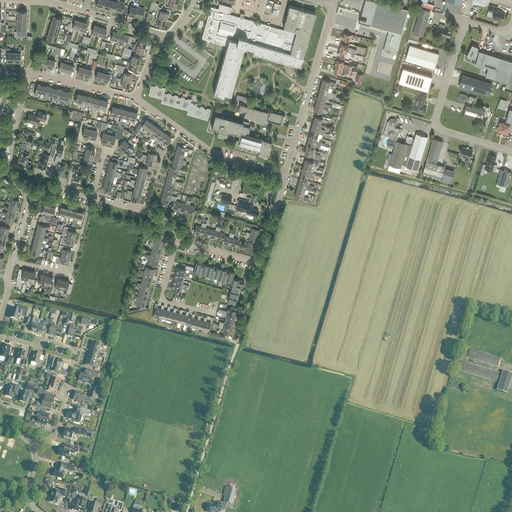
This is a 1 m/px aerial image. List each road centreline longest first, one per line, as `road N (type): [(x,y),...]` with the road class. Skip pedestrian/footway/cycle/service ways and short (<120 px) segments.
road 1 (track): [(194,485),(257,262)]
road 2 (unclassified): [(511,151),(435,122),(465,21)]
road 3 (residential): [(33,447),(54,437),(73,351),(0,336)]
road 4 (residential): [(286,175),(334,5)]
road 5 (residential): [(177,242),(257,262),(286,175)]
road 6 (residential): [(286,175),(209,152),(134,99)]
road 7 (residential): [(167,38),(43,1),(4,0)]
